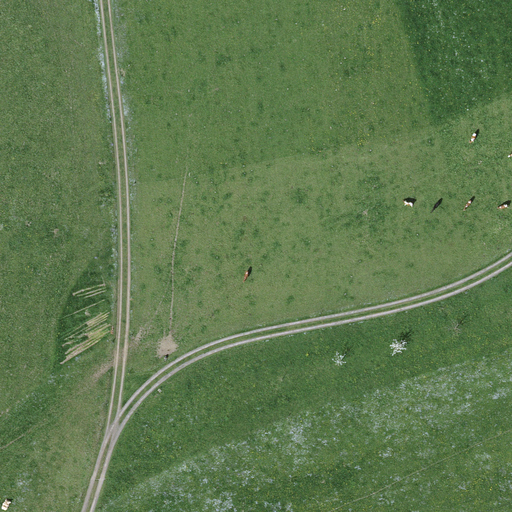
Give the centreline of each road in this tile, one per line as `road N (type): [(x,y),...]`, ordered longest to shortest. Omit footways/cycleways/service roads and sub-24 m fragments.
road 1 (track): [(511,259),(430,297),(207,349),(165,370),(111,439)]
road 2 (track): [(111,439),(125,264),(105,0)]
